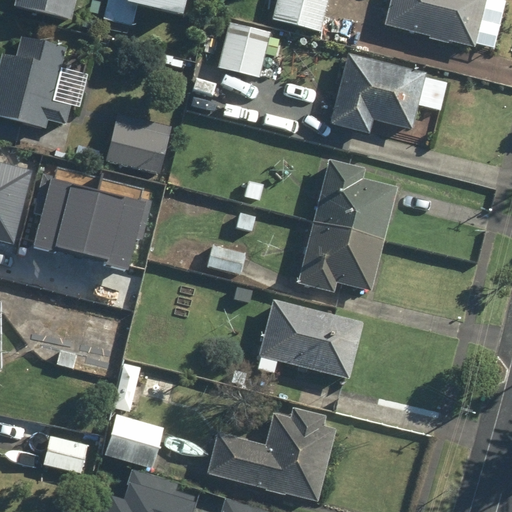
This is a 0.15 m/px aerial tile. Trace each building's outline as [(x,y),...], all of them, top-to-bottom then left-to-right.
[(70,0),(10,0),(7,13),(65,26),(70,0)] [(101,0),(97,22),(128,29),(131,15),(173,25),(178,0),(101,0)] [(317,39),(325,0),(272,0),(266,27),(317,39)] [(483,0),(387,0),(380,29),(471,52),(483,0)] [(266,34),(222,24),(211,72),(255,82),(266,34)] [(59,58),(13,48),(10,61),(0,58),(0,126),(41,136),(43,126),(58,130),(63,109),(48,105),(59,58)] [(339,57),(321,130),(363,140),(366,126),(405,135),(419,77),(339,57)] [(167,126),(110,113),(98,168),(154,181),(167,126)] [(354,171),(320,163),(291,291),(326,299),(328,287),(367,295),(390,190),(352,182),(354,171)] [(27,172),(0,166),(0,239),(12,242),(27,172)] [(134,195),(47,177),(32,246),(119,265),(134,195)] [(264,184),(242,179),(236,205),(258,211),(264,184)] [(100,270),(54,258),(46,290),(92,302),(100,270)] [(266,381),(270,366),(340,386),(357,329),(265,302),(249,360),(244,375),(266,381)] [(310,507),(330,434),(316,430),(319,419),(269,405),(256,453),(210,440),(208,451),(202,472),(200,477),(310,507)] [(146,478),(160,431),(124,420),(107,414),(92,462),(146,478)] [(86,448),(45,438),(37,470),(78,480),(86,448)] [(108,496),(102,511),(190,511),(193,502),(126,480),(119,500),(108,496)]
